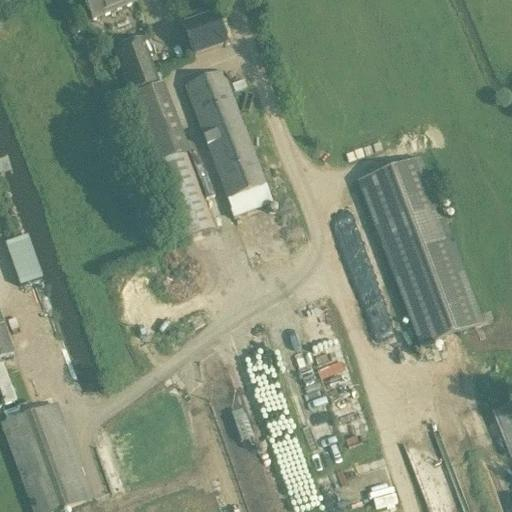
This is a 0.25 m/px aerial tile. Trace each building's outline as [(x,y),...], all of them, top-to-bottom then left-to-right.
[(81,0),(91,22),(139,3),(137,0),(81,0)] [(225,46),(215,15),(180,27),(191,58),(225,46)] [(130,94),(158,84),(141,39),(113,50),(130,94)] [(227,202),(264,188),(222,75),(185,89),(227,202)] [(188,155),(146,170),(175,247),(217,231),(188,155)] [(420,350),(483,327),(420,160),(357,184),(420,350)] [(26,238),(23,239),(5,246),(20,287),(42,279),(26,238)] [(0,358),(13,353),(0,317),(0,358)] [(31,511),(59,511),(90,501),(56,406),(1,426),(31,511)]
